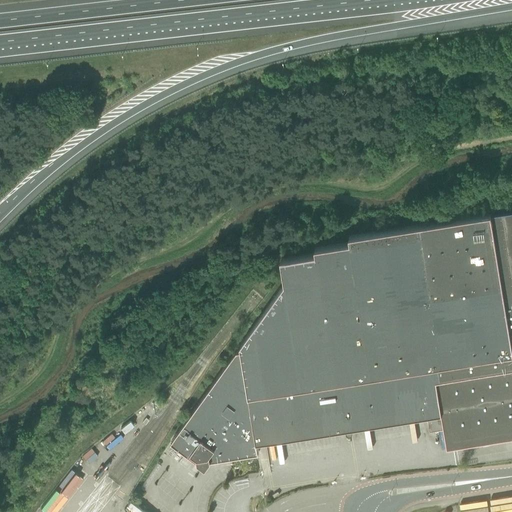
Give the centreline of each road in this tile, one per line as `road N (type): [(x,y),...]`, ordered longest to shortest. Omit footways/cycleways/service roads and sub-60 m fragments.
road 1 (track): [(0,387),(77,303),(190,224),(261,194),(511,136)]
road 2 (motorway): [(0,216),(133,111),(241,61),(511,7)]
road 3 (motorway): [(0,45),(393,0)]
road 4 (motorway): [(177,0),(0,20)]
road 5 (tertiary): [(511,472),(388,485),(366,492),(352,511)]
road 6 (tertiary): [(387,511),(413,496),(511,481)]
